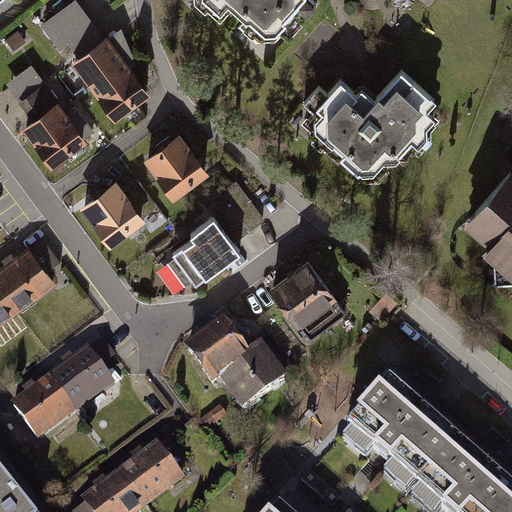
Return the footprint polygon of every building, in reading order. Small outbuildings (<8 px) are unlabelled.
[(0,0),(0,10),(13,0),(0,0)] [(194,0),(195,3),(206,13),(208,11),(221,22),(232,8),(246,20),(240,27),(257,42),(276,41),(282,34),(288,40),(320,6),(313,0),(194,0)] [(105,34),(71,59),(117,120),(151,94),(105,34)] [(439,102),(402,69),(369,105),(341,80),(329,94),(320,86),(304,103),(314,112),(308,118),(307,117),(302,123),(312,133),(313,142),(322,149),(324,146),(366,183),(380,183),(401,160),(405,163),(415,152),(420,156),(432,142),(432,131),(440,121),(430,112),(439,102)] [(52,163),(84,141),(37,74),(20,85),(26,95),(18,100),(31,118),(24,124),(52,163)] [(179,132),(141,159),(172,202),(210,174),(179,132)] [(122,179),(82,208),(109,246),(149,217),(122,179)] [(511,269),(511,183),(469,233),(511,269)] [(241,187),(187,225),(193,234),(163,256),(185,287),(239,249),(234,242),(265,220),(241,187)] [(64,293),(36,252),(0,276),(0,286),(24,321),(64,293)] [(313,266),(274,294),(314,347),(352,321),(313,266)] [(0,337),(24,321),(0,286),(0,337)] [(232,328),(191,356),(218,398),(227,391),(251,420),(295,387),(270,353),(258,363),(232,328)] [(121,394),(92,354),(55,381),(84,421),(121,394)] [(44,450),(84,421),(55,381),(15,410),(44,450)] [(394,388),(351,437),(420,497),(463,448),(394,388)] [(511,511),(511,490),(463,448),(420,497),(437,511),(511,511)] [(160,511),(193,490),(164,449),(126,476),(151,511),(160,511)] [(0,511),(33,511),(30,508),(0,471),(0,511)] [(90,511),(151,511),(126,476),(85,505),(90,511)]
